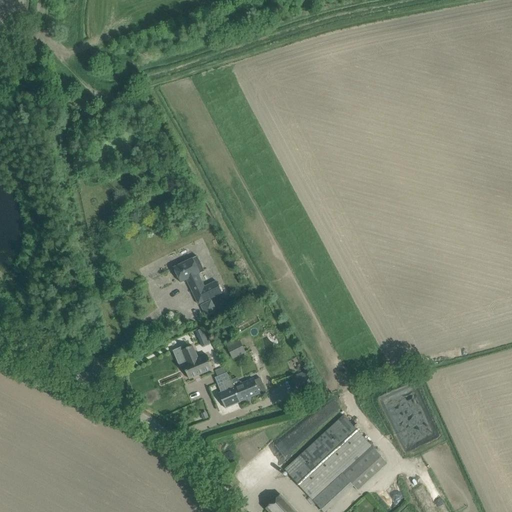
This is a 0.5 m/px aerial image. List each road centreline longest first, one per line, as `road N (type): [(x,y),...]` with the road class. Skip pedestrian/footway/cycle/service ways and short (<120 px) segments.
road 1 (track): [(432,0),(332,19),(109,92),(86,84),(31,26)]
road 2 (unclassified): [(235,511),(121,405),(0,339)]
